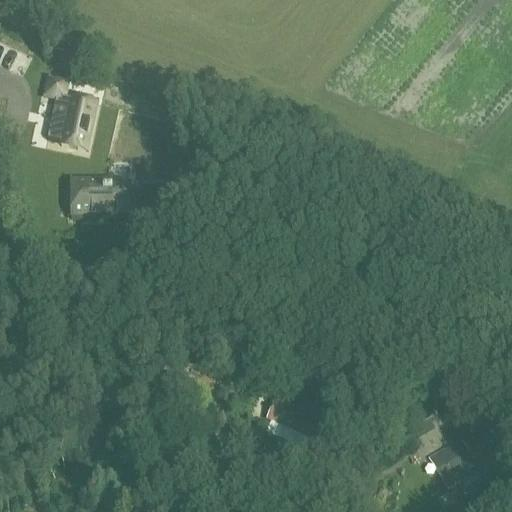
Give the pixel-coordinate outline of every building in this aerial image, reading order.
[(60,148),(84,153),(95,106),(71,100),(60,148)] [(73,190),(73,215),(73,220),(129,220),(129,185),(73,186),(73,190)] [(145,241),(142,257),(174,261),(176,246),(145,241)] [(166,377),(145,371),(140,391),(160,397),(166,377)] [(439,421),(428,403),(428,404),(422,393),(403,403),(409,414),(404,417),(419,440),(434,432),(431,426),(439,421)] [(274,425),(310,441),(318,445),(326,427),(318,423),(277,405),(269,423),(274,425)] [(196,438),(163,432),(160,450),(192,455),(196,438)] [(110,450),(94,438),(84,452),(105,466),(107,464),(114,468),(119,461),(110,455),(109,456),(107,455),(110,450)] [(479,474),(462,443),(430,461),(447,493),(479,474)] [(285,472),(269,472),(269,488),(286,488),(285,472)]
